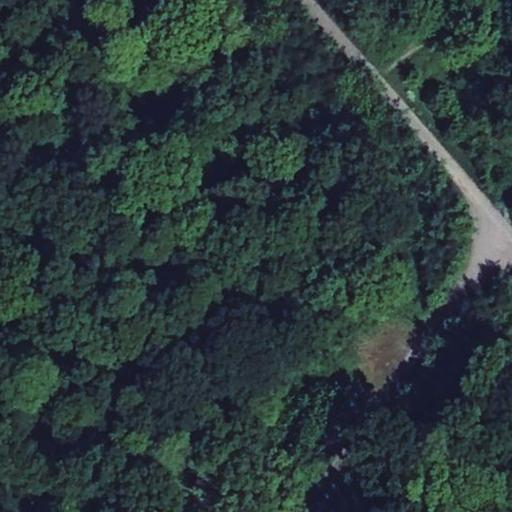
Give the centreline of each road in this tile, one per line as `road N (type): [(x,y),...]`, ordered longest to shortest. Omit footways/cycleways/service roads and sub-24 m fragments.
road 1 (track): [(312,511),(503,227)]
road 2 (track): [(307,0),(503,227)]
